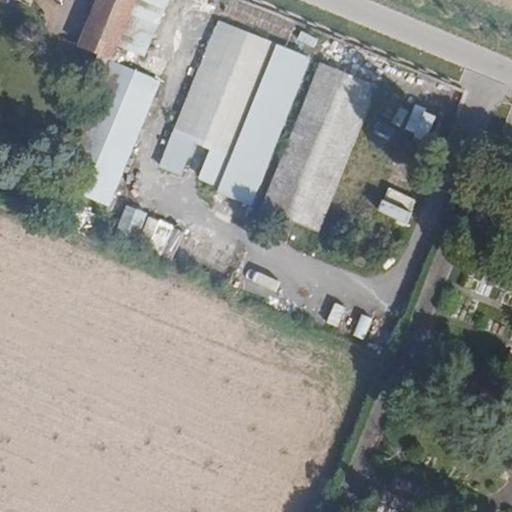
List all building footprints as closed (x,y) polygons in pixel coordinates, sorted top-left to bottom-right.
[(110,57),(115,46),(133,0),(95,0),(79,43),(110,57)] [(133,0),(115,46),(145,58),(168,0),(133,0)] [(218,18),(173,133),(196,143),(208,147),(225,153),(274,43),(218,18)] [(253,206),(314,58),(279,44),(218,192),(253,206)] [(157,81),(112,62),(59,182),(104,203),(157,81)] [(261,207),(284,218),(280,228),(289,232),(295,220),(317,230),(377,85),(322,63),(261,207)] [(419,105),(406,126),(427,138),(440,117),(419,105)] [(196,143),(173,133),(162,166),(184,174),(196,143)] [(225,153),(208,147),(196,179),(213,185),(225,153)] [(391,226),(402,231),(429,174),(402,161),(368,230),(385,239),(391,226)] [(112,239),(166,255),(176,222),(122,206),(112,239)] [(179,244),(190,252),(204,231),(193,224),(179,244)]
